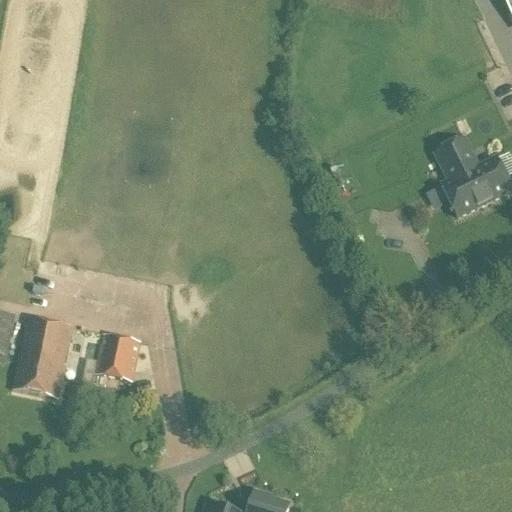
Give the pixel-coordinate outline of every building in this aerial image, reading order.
[(511,0),(501,0),(511,21),(511,0)] [(478,171),(464,142),(435,156),(449,185),(442,189),(457,221),(511,193),(496,162),(478,171)] [(0,366),(6,367),(16,318),(0,314),(0,366)] [(58,402),(73,331),(27,322),(13,393),(58,402)] [(131,384),(140,345),(104,338),(96,377),(131,384)] [(250,511),(219,511),(207,508),(205,511),(288,511),(290,508),(270,502),(271,499),(256,495),(250,511)]
